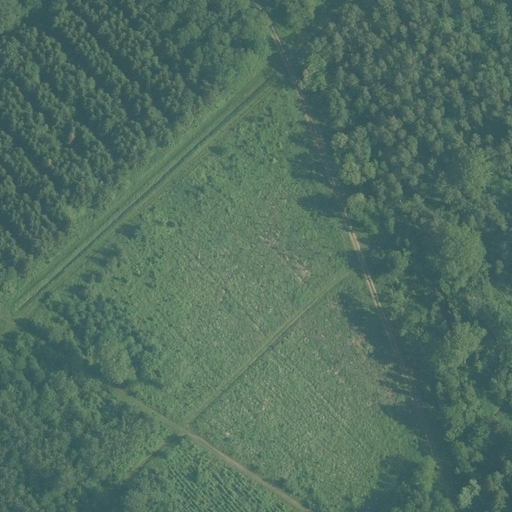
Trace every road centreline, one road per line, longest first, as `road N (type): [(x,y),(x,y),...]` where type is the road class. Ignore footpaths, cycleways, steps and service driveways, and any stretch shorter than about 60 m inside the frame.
road 1 (track): [(455,511),(257,0)]
road 2 (track): [(0,315),(179,428),(360,260)]
road 3 (track): [(308,511),(179,428)]
road 4 (track): [(91,511),(179,428)]
